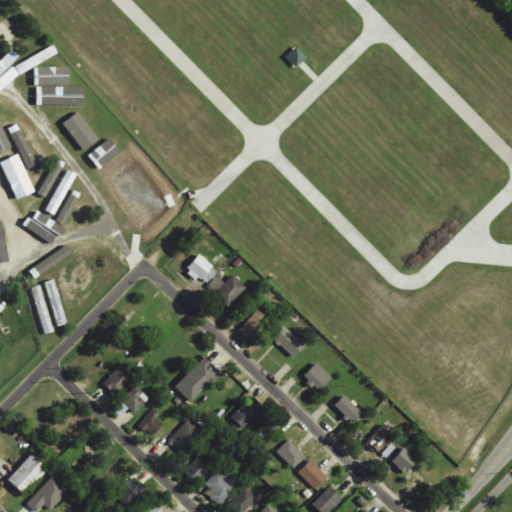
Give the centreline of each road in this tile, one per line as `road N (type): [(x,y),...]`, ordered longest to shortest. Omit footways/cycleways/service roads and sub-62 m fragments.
road 1 (residential): [(143,264),(401,511)]
road 2 (residential): [(46,362),(196,511)]
road 3 (residential): [(0,412),(143,264)]
